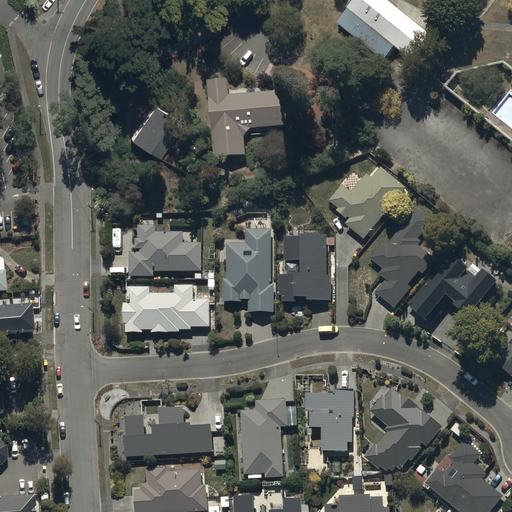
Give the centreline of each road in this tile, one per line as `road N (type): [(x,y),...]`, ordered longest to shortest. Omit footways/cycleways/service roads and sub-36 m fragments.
road 1 (residential): [(511,428),(442,368),(395,345),(350,337),(203,365),(75,372)]
road 2 (residential): [(85,0),(70,27),(58,85),(75,372)]
road 3 (residential): [(75,372),(79,511)]
